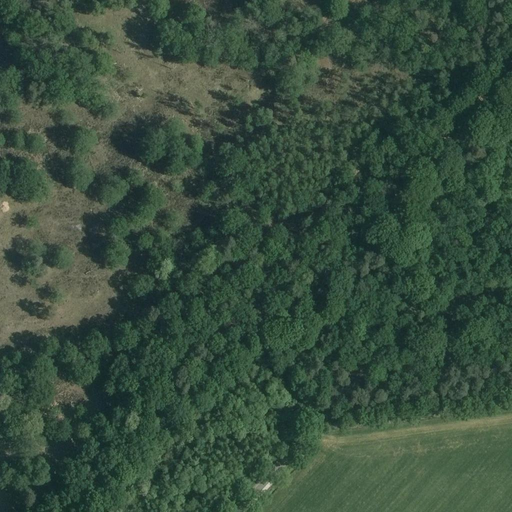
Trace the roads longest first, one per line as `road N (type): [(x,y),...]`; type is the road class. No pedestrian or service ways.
road 1 (track): [(332,408),(262,338),(511,67)]
road 2 (unclassified): [(238,511),(403,335),(511,289)]
